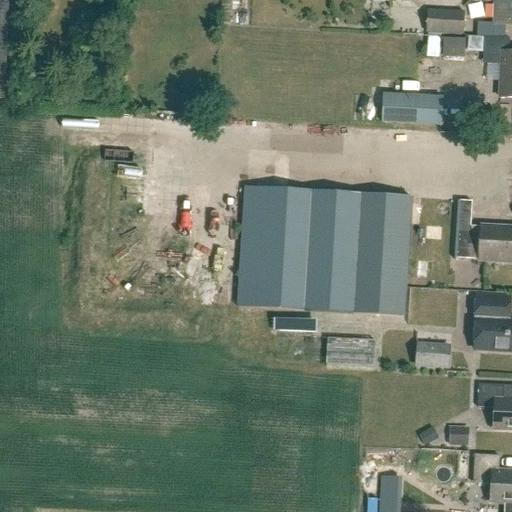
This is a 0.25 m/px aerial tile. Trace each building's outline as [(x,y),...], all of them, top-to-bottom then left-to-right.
[(8,5),(8,0),(0,0),(0,101),(4,101),(8,5)] [(511,0),(508,1),(508,2),(491,2),(491,25),(504,26),(511,26),(511,0)] [(463,35),(464,12),(426,10),(425,33),(463,35)] [(491,25),(490,39),(504,39),(504,26),(491,25)] [(511,99),(511,54),(508,54),(509,40),(504,39),(490,39),(484,38),(483,63),(500,64),(499,99),(511,99)] [(443,99),(383,96),(382,124),(442,127),(443,99)] [(459,202),(455,259),(478,260),(478,261),(511,262),(511,229),(480,228),(480,230),(470,229),(471,203),(459,202)] [(511,321),(509,321),(510,299),(475,297),(474,313),(476,313),(474,351),(511,352),(511,321)] [(416,366),(448,368),(449,348),(417,346),(416,366)] [(511,431),(511,401),(502,401),(503,387),(478,386),(477,408),(493,409),(492,430),(511,431)] [(418,437),(423,446),(435,439),(430,430),(418,437)] [(475,456),(473,484),(491,485),(490,503),(504,503),(503,511),(511,511),(511,474),(498,473),(499,458),(475,456)] [(398,479),(382,478),(381,501),(397,502),(398,479)]
